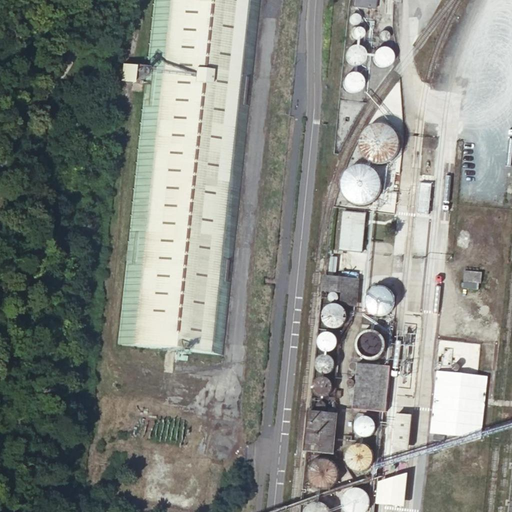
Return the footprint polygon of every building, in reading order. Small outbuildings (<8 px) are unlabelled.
[(153,0),(119,343),(222,354),(258,0),(153,0)] [(360,18),(360,17),(360,16),(360,14),(358,13),(358,12),(356,11),(354,11),(352,11),(351,12),(350,13),(349,14),(349,15),(349,18),(349,20),(351,21),(352,22),(355,22),(357,22),(359,20),(360,18)] [(365,34),(366,32),(366,31),(365,30),(365,28),(364,27),(363,26),(361,25),(360,24),(359,24),(356,24),(355,24),(354,24),(352,25),(351,26),(350,28),(349,29),(349,32),(349,33),(350,35),(350,36),(351,38),(352,38),(354,39),(355,40),(357,40),(360,40),(361,39),(363,38),(364,37),(365,35),(365,34)] [(389,35),(389,34),(389,32),(387,30),(386,29),(384,29),(382,30),(381,31),(380,32),(380,34),(381,36),(382,37),(383,38),(385,38),(387,38),(388,37),(389,35)] [(364,56),(364,54),(364,52),(363,50),(363,48),(361,47),(360,46),(358,45),(356,45),(354,44),(353,45),(350,45),(349,46),(348,48),(347,49),(346,51),(345,52),(345,54),(346,57),(347,59),(348,60),(349,61),(351,62),(353,63),(357,63),(358,63),(360,62),(361,61),(362,60),(364,57),(364,56)] [(394,57),(395,54),(394,52),(394,50),(392,48),(391,46),(389,45),(387,44),(385,44),(383,44),(381,44),(379,45),(377,46),(376,48),(375,50),(374,52),(374,56),(374,58),(375,59),(376,61),(377,62),(379,63),(381,64),(383,65),(384,65),(386,64),(388,64),(390,63),(392,62),(393,60),(394,58),(394,57)] [(123,62),(122,79),(134,81),(137,63),(123,62)] [(361,83),(361,81),(361,79),(360,78),(360,76),(358,74),(357,73),(355,72),(353,72),(351,71),(350,72),(348,72),(346,73),(345,74),(343,76),(342,77),(342,79),(342,81),(342,83),(342,85),(343,86),(344,88),(346,89),(348,90),(349,91),(351,91),(353,91),(355,90),(357,89),(358,88),(359,87),(360,85),(361,83)] [(399,149),(400,145),(399,141),(398,137),(397,134),(395,132),(393,130),(390,127),(386,125),(382,124),(378,123),(375,124),(371,125),(368,126),(365,128),(364,129),(361,132),(359,134),(358,136),(357,140),(356,143),(356,147),(357,152),(359,156),(360,158),(362,160),(365,163),(367,164),(370,165),(372,166),(376,167),(378,167),(381,167),(385,166),(389,164),(392,162),(395,158),(397,156),(398,153),(399,149)] [(380,192),(381,187),(380,183),(379,179),(377,175),(374,171),(370,169),(366,167),(363,166),(358,166),(353,167),(349,168),(346,171),(343,174),(341,177),(339,181),(338,184),(338,188),(339,192),(340,196),(342,200),(344,201),(346,203),(349,205),(353,207),(356,208),(360,208),(364,208),(368,206),(371,205),(373,203),(375,202),(377,199),(379,196),(380,192)] [(432,183),(420,182),(417,213),(429,214),(432,183)] [(341,218),(337,252),(357,254),(360,220),(341,218)] [(362,261),(328,258),(326,277),(359,279),(362,261)] [(486,272),(470,271),(469,280),(486,281),(486,272)] [(355,283),(320,279),(319,292),(336,294),(335,304),(353,306),(355,283)] [(390,305),(390,303),(390,300),(390,298),(389,295),(387,293),(385,292),(383,290),(381,289),(378,289),(376,289),(373,289),(371,290),(369,291),(367,293),(366,295),(365,297),(364,300),(364,302),(364,305),(365,307),(366,309),(368,311),(370,313),(372,314),(374,315),(377,315),(379,315),(382,314),(384,313),(386,311),(388,310),(389,307),(390,305)] [(342,319),(343,317),(343,316),(342,314),(341,312),(340,309),(338,308),(337,306),(334,305),(333,305),(329,305),(327,306),(325,307),(323,308),(322,309),(321,311),(320,313),(320,314),(319,316),(319,318),(320,321),(322,323),(323,325),(325,327),(327,328),(329,328),(332,328),(334,328),(336,327),(338,326),(340,324),(341,323),(342,321),(342,319)] [(313,336),(312,343),(313,346),(314,347),(316,349),(318,350),(320,351),(322,351),(326,351),(328,350),(330,349),(331,348),(332,346),(333,344),(334,342),(334,340),(333,338),(332,336),(331,334),(330,333),(329,332),(327,331),(325,330),(322,330),(321,330),(319,331),(317,332),(315,333),(314,335),(313,336)] [(380,348),(381,345),(380,344),(380,341),(379,338),(377,336),(375,334),(373,333),(370,332),(369,332),(365,332),(362,332),(360,333),(357,335),(356,337),(354,339),(353,342),(353,343),(353,347),(354,349),(354,352),(356,354),(358,356),(360,357),(362,358),(365,359),(368,359),(370,358),(373,358),(375,356),(377,355),(378,353),(379,350),(380,348)] [(311,360),(310,366),(311,369),(312,370),(313,371),(315,373),(316,373),(319,374),(320,374),(323,374),(324,373),(327,372),(328,371),(329,369),(330,368),(331,366),(331,362),(330,360),(329,358),(328,356),(326,355),(325,354),(323,354),(319,354),(317,354),(315,355),(313,356),(312,357),(311,360)] [(350,407),(380,410),(385,365),(354,363),(350,407)] [(436,371),(431,434),(482,438),(487,375),(436,371)] [(329,388),(330,386),(329,385),(329,382),(328,380),(326,379),(324,377),(323,377),(321,376),(318,376),(317,376),(315,377),(313,378),(311,380),(310,382),(309,385),(309,387),(310,389),(310,390),(311,392),(312,394),(314,395),(315,395),(317,396),(319,396),(322,396),(323,396),(325,395),(326,394),(327,393),(329,390),(329,388)] [(318,407),(319,406),(319,405),(318,404),(318,403),(317,402),(315,401),(313,401),(312,402),(310,403),(310,405),(310,407),(310,408),(311,409),(313,410),(314,410),(316,410),(317,410),(317,409),(318,407)] [(331,414),(305,412),(301,448),(327,450),(331,414)] [(395,414),(392,443),(405,445),(409,416),(395,414)] [(377,430),(378,428),(377,426),(377,424),(376,421),(374,420),(372,418),(370,417),(368,416),(365,416),(363,417),(361,417),(359,419),(357,420),(356,422),(355,424),(354,427),(354,429),(355,431),(356,433),(357,435),(359,437),(361,438),(363,439),(365,440),(367,439),(370,439),(372,438),(374,436),(375,435),(377,433),(377,430)] [(371,461),(372,458),(371,456),(371,453),(369,451),(368,449),(366,447),(364,446),(361,445),(359,444),(356,444),(354,445),(351,446),(349,447),(347,449),(346,451),(344,453),(344,456),(344,458),(344,461),(344,463),(346,466),(347,468),(349,470),(351,471),(354,472),(356,472),(359,472),(361,472),(364,471),(366,470),(368,468),(369,466),(371,463),(371,461)] [(337,478),(337,476),(337,473),(336,470),(335,468),(334,466),(332,464),(329,463),(327,462),(324,461),(321,462),(319,462),(316,463),(314,465),(312,467),(310,469),(309,472),(309,474),(309,477),(309,480),(310,482),(312,484),(314,486),(316,488),(318,489),(321,490),(324,490),(326,490),(329,489),(331,487),(333,486),(335,484),(336,481),(337,478)] [(371,505),(371,503),(371,500),(370,498),(369,495),(367,493),(365,492),(363,490),(361,489),(358,489),(356,489),(353,489),(351,490),(348,492),(346,493),(345,495),(344,498),(343,500),(343,503),(343,505),(344,508),(345,510),(346,511),(367,511),(369,510),(370,508),(371,505)] [(331,511),(331,510),(330,508),(328,506),(326,504),(324,503),(321,502),(318,502),(316,502),(313,503),(311,504),(309,506),(307,508),(306,510),(305,511),(331,511)]
